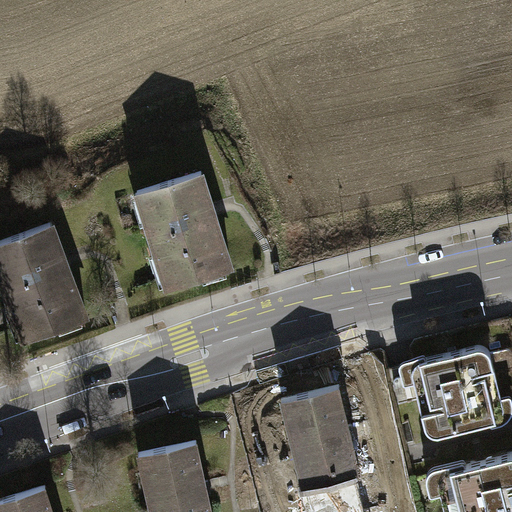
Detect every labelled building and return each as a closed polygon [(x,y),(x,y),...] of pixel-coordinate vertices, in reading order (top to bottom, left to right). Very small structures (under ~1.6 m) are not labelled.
[(202,172),(137,192),(166,287),(230,267),(202,172)] [(51,222),(0,241),(0,275),(24,338),(86,315),(51,222)] [(426,428),(429,432),(435,432),(440,431),(494,418),(498,416),(501,413),(502,408),(502,403),(489,352),(488,349),(485,346),(481,345),(476,345),(419,359),(414,362),(412,365),(412,371),(413,375),(425,423),(426,428)] [(283,397),(305,511),(368,511),(343,385),(283,397)] [(209,511),(192,440),(137,454),(143,474),(147,473),(156,511),(209,511)] [(511,511),(511,450),(509,451),(451,465),(444,469),(440,475),(438,480),(438,486),(444,511),(511,511)] [(51,511),(43,484),(0,497),(0,511),(51,511)]
